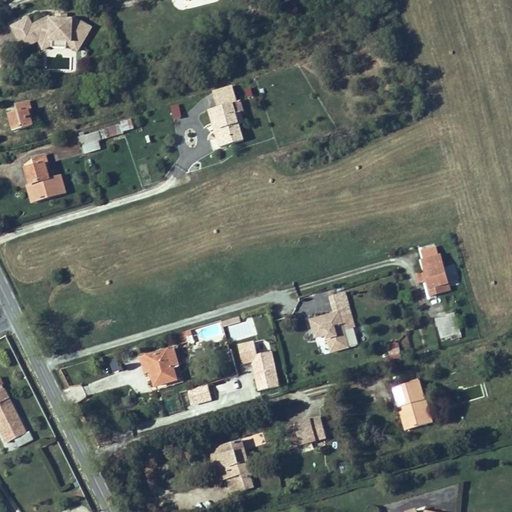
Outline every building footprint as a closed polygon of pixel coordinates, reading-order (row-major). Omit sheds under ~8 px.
[(73,16),(67,16),(62,16),(57,16),(51,16),(50,14),(33,23),(29,15),(13,24),(23,45),(39,37),(42,42),(51,38),(73,38),(82,42),(83,41),(92,23),(74,14),(73,16)] [(51,38),(42,42),(44,46),(51,42),(54,42),(54,44),(69,45),(69,43),(73,43),(80,46),(82,42),(73,38),(51,38)] [(12,115),(14,121),(12,122),(14,130),(33,124),(29,109),(31,108),(29,101),(17,105),(19,112),(12,115)] [(219,129),(214,130),(219,146),(241,138),(237,124),(242,122),(239,112),(234,113),(231,103),(213,108),(219,129)] [(178,104),(169,106),(172,119),(181,117),(178,104)] [(214,130),(219,129),(213,108),(208,110),(214,130)] [(131,119),(121,122),(124,131),(133,128),(131,119)] [(80,145),(121,132),(119,125),(78,137),(80,145)] [(219,147),(242,140),(241,138),(219,146),(219,147)] [(35,167),(29,169),(31,175),(28,176),(31,185),(34,184),(39,200),(65,192),(60,175),(49,179),(45,164),(48,162),(45,155),(33,159),(35,167)] [(39,200),(34,184),(31,185),(28,186),(33,202),(39,200)] [(424,279),(429,295),(449,290),(439,256),(422,261),(425,271),(427,278),(424,279)] [(282,306),(274,306),(275,315),(282,315),(282,306)] [(329,337),(326,338),(329,349),(347,344),(343,330),(339,312),(310,319),(315,337),(325,335),(328,334),(329,337)] [(435,319),(442,343),(461,337),(454,313),(435,319)] [(224,322),(229,342),(256,335),(252,318),(239,322),(238,318),(224,322)] [(192,330),(185,332),(189,346),(194,345),(190,335),(194,334),(192,330)] [(265,340),(259,341),(261,354),(272,351),(270,343),(265,340)] [(259,341),(243,345),(247,362),(253,361),(253,362),(256,363),(257,366),(255,368),(260,391),(279,387),(272,351),(261,354),(259,341)] [(400,352),(399,347),(393,349),(384,350),(385,357),(393,356),(393,353),(400,352)] [(173,369),(170,358),(167,351),(142,359),(146,373),(151,371),(156,386),(177,379),(173,369)] [(179,367),(173,369),(177,379),(182,378),(179,367)] [(417,381),(394,389),(399,408),(401,407),(403,412),(401,413),(406,431),(426,424),(420,402),(423,401),(417,381)] [(207,385),(188,391),(192,405),(211,399),(207,385)] [(4,390),(0,391),(0,427),(8,443),(27,433),(4,390)] [(423,401),(420,402),(426,424),(431,423),(424,401),(423,401)] [(319,417),(286,426),(292,447),(325,437),(319,417)] [(261,434),(246,437),(248,447),(263,445),(261,434)] [(230,479),(227,480),(231,494),(254,487),(250,477),(252,476),(245,452),(242,441),(217,448),(222,463),(219,464),(223,476),(228,474),(230,479)] [(218,477),(223,476),(219,464),(222,463),(217,448),(209,450),(218,477)]
